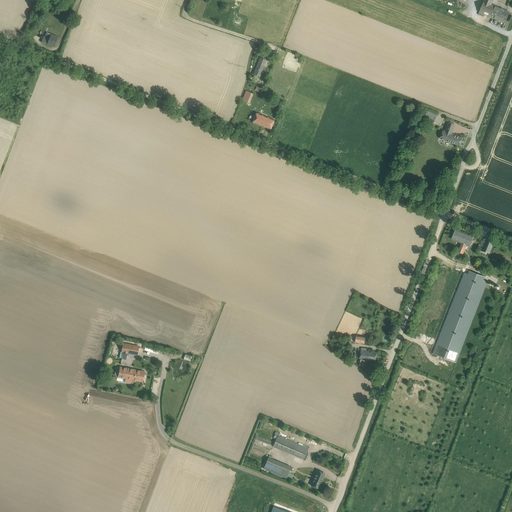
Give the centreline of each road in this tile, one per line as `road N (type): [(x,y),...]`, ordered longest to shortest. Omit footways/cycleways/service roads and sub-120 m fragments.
road 1 (unclassified): [(445,211),(0,38)]
road 2 (unclassified): [(334,511),(445,211)]
